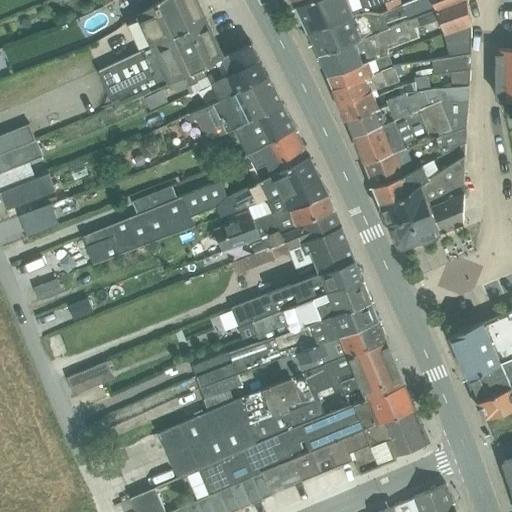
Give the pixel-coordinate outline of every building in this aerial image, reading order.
[(151,44),(152,47),(207,20),(197,0),(159,0),(142,12),(139,14),(142,18),(133,22),(131,30),(137,43),(144,46),(151,44)] [(159,0),(145,0),(138,6),(142,12),(159,0)] [(312,0),(297,6),(309,32),(391,0),(312,0)] [(320,55),(390,29),(388,23),(405,17),(401,7),(398,0),(391,0),(309,32),(320,55)] [(436,12),(467,0),(417,0),(401,7),(405,17),(434,6),(436,12)] [(443,35),(471,25),(467,0),(436,12),(418,19),(421,27),(439,19),(443,35)] [(329,75),(389,54),(389,49),(425,35),(421,27),(418,19),(390,29),(320,55),(329,75)] [(173,85),(252,45),(251,44),(230,54),(229,53),(224,56),(207,20),(152,47),(100,73),(116,108),(172,83),(173,85)] [(450,58),(472,55),(471,25),(443,35),(450,58)] [(173,85),(213,84),(257,59),(252,45),(173,85)] [(503,102),(511,100),(511,49),(497,50),(497,98),(503,102)] [(329,75),(335,89),(393,67),(389,54),(329,75)] [(450,74),(471,71),(472,55),(450,58),(432,61),(433,75),(450,74)] [(220,100),(264,75),(257,59),(213,84),(220,100)] [(342,105),(376,91),(399,81),(397,76),(403,73),(399,64),(393,67),(335,89),(342,105)] [(450,88),(470,87),(471,71),(450,74),(450,88)] [(199,147),(236,129),(279,105),(264,75),(220,100),(185,118),(188,124),(199,118),(207,133),(195,140),(199,147)] [(342,105),(348,119),(421,91),(430,90),(429,76),(415,79),(415,81),(378,95),(376,91),(342,105)] [(440,101),(469,102),(470,87),(430,90),(421,91),(348,119),(347,120),(354,136),(440,101)] [(168,102),(163,91),(145,98),(151,111),(168,102)] [(354,136),(366,163),(452,129),(467,129),(469,102),(440,101),(354,136)] [(248,154),(291,129),(279,105),(236,129),(248,154)] [(0,136),(0,155),(36,141),(30,126),(0,136)] [(248,154),(261,180),(307,159),(291,129),(248,154)] [(375,186),(466,144),(467,129),(452,129),(366,163),(375,186)] [(36,141),(0,155),(0,174),(44,158),(36,141)] [(410,190),(465,162),(466,144),(375,186),(381,203),(411,192),(410,190)] [(249,207),(321,179),(307,159),(261,180),(227,197),(221,181),(178,199),(139,215),(84,238),(93,266),(195,227),(191,217),(217,207),(221,217),(249,207)] [(381,203),(390,224),(434,207),(432,201),(465,182),(465,162),(410,190),(411,192),(381,203)] [(55,190),(50,175),(0,193),(0,194),(6,210),(55,190)] [(249,207),(251,211),(255,220),(273,213),(275,216),(329,194),(321,179),(249,207)] [(405,247),(464,223),(465,182),(432,201),(434,207),(390,224),(398,243),(405,247)] [(133,202),(139,215),(178,199),(173,186),(133,202)] [(296,225),(335,210),(329,194),(275,216),(273,213),(255,220),(251,211),(235,217),(237,220),(214,230),(210,238),(219,241),(223,252),(261,238),(282,230),(296,225)] [(60,226),(51,204),(20,217),(29,238),(60,226)] [(315,261),(320,275),(355,261),(335,210),(296,225),(297,228),(284,233),(282,230),(261,238),(263,242),(251,246),(254,254),(231,263),(236,275),(276,260),(276,258),(291,252),(297,269),(315,261)] [(254,325),(363,281),(355,261),(320,275),(233,309),(241,330),(254,325)] [(62,291),(58,279),(35,289),(39,300),(62,291)] [(254,325),(259,342),(372,301),(363,281),(254,325)] [(88,298),(69,306),(74,320),(94,312),(88,298)] [(274,361),(380,321),(372,301),(259,342),(193,367),(200,388),(238,374),(274,361)] [(459,358),(511,335),(511,310),(450,337),(459,358)] [(284,369),(288,381),(388,341),(380,321),(274,361),(279,371),(284,369)] [(468,379),(511,359),(511,335),(459,358),(468,379)] [(350,406),(405,383),(388,341),(288,381),(235,402),(209,412),(158,433),(178,477),(199,468),(327,415),(318,393),(333,387),(335,393),(344,390),(350,406)] [(511,359),(468,379),(478,402),(511,388),(511,359)] [(112,375),(107,362),(88,370),(92,382),(112,375)] [(200,388),(209,412),(235,402),(230,390),(242,385),(238,374),(200,388)] [(306,440),(312,453),(415,409),(405,383),(350,406),(327,415),(199,468),(211,496),(262,474),(260,469),(293,455),(292,453),(303,448),(301,442),(306,440)] [(485,418),(511,408),(511,388),(478,402),(485,418)] [(378,462),(425,445),(427,437),(415,409),(312,453),(265,473),(273,493),(353,461),(350,454),(372,445),(378,462)] [(506,491),(511,489),(511,457),(497,462),(506,491)] [(273,493),(265,473),(262,474),(211,496),(173,511),(234,511),(273,495),(273,493)] [(457,511),(446,485),(415,497),(415,498),(382,511),(457,511)] [(165,511),(156,488),(131,499),(137,511),(165,511)]
